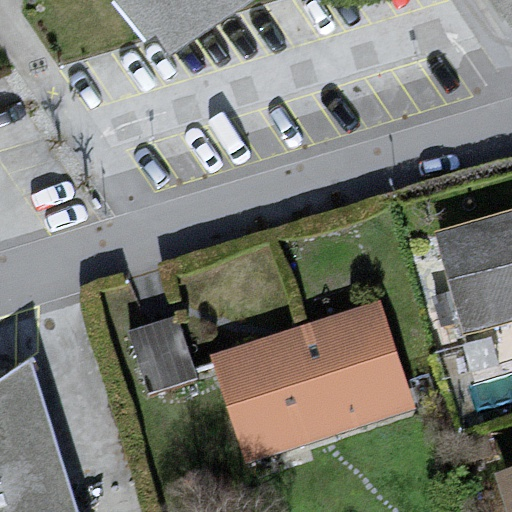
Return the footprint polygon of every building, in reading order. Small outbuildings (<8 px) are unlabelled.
[(142,0),(169,37),(223,0),(142,0)] [(511,0),(491,0),(508,24),(511,21),(511,0)] [(511,228),(444,244),(469,350),(511,337),(511,228)] [(152,378),(198,362),(179,307),(133,323),(152,378)] [(390,317),(215,365),(243,477),(420,426),(390,317)] [(0,397),(0,511),(85,511),(42,370),(0,397)]
